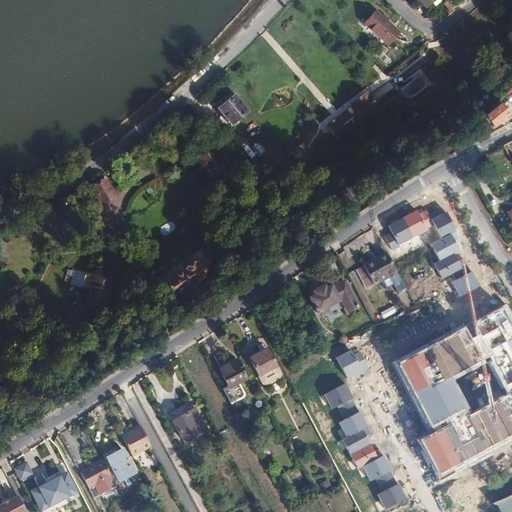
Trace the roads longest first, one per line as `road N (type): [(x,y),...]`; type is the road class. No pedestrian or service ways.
road 1 (residential): [(448,167),(0,452)]
road 2 (residential): [(0,220),(139,133),(279,0)]
